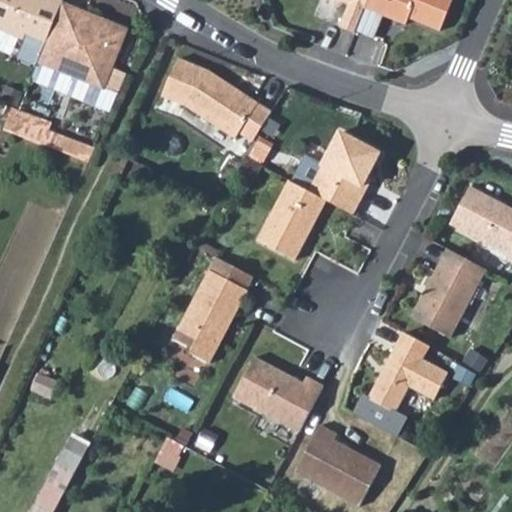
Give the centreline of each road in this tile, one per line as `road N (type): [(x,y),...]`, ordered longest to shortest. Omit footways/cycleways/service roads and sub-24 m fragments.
road 1 (residential): [(180,0),(227,35),(330,81),(449,120)]
road 2 (residential): [(449,120),(353,320),(328,309)]
road 3 (residential): [(493,0),(449,120)]
